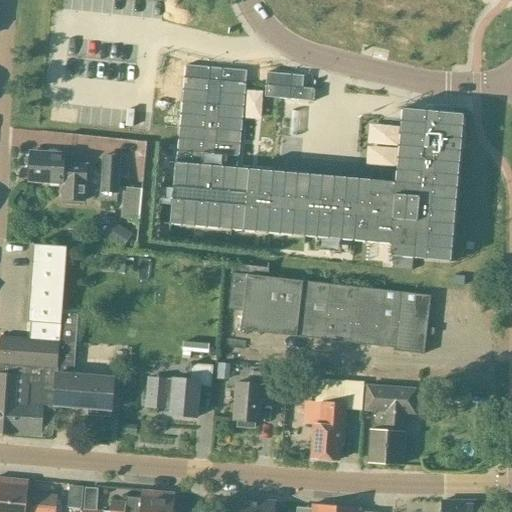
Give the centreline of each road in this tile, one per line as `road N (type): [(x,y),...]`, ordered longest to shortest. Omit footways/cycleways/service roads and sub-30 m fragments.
road 1 (residential): [(511,483),(201,472)]
road 2 (residential): [(511,84),(425,82),(312,56),(275,38),(249,0)]
road 3 (residential): [(201,472),(0,454)]
